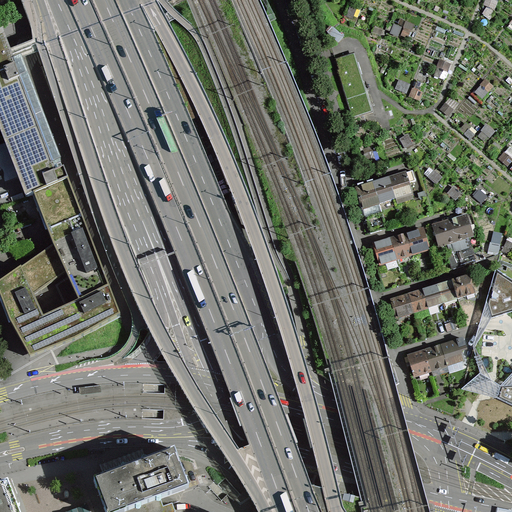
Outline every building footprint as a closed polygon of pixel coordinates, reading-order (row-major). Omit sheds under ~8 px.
[(90,161),(91,160),(202,113),(184,76),(145,2),(133,7),(133,9),(121,14),(120,11),(108,16),(104,17),(105,19),(91,25),(90,22),(75,28),(75,30),(63,35),(62,33),(53,36),(46,39),(47,41),(43,42),(51,65),(83,164),(90,161)] [(2,38),(0,38),(0,133),(10,159),(25,199),(32,196),(67,183),(62,172),(59,173),(56,166),(60,164),(20,60),(11,64),(9,58),(7,52),(7,51),(2,38)] [(373,113),(355,53),(334,59),(338,71),(353,119),(373,113)] [(155,164),(146,143),(85,169),(91,183),(94,190),(155,164)] [(388,180),(394,200),(410,195),(407,185),(412,184),(411,180),(413,179),(411,173),(392,179),(388,180)] [(372,185),(378,205),(394,200),(388,180),(376,184),(372,185)] [(67,183),(32,196),(52,247),(0,283),(0,301),(9,324),(29,359),(71,343),(80,339),(119,319),(67,183)] [(355,190),(369,235),(386,230),(378,205),(372,185),(360,188),(355,190)] [(455,243),(471,238),(465,218),(453,221),(449,223),(455,243)] [(438,248),(455,243),(449,223),(436,226),(432,228),(438,248)] [(405,236),(411,256),(428,251),(421,231),(409,235),(405,236)] [(411,256),(405,236),(393,240),(389,241),(395,261),(411,256)] [(373,246),(379,266),(395,261),(389,241),(375,245),(373,246)] [(473,256),(470,249),(458,253),(462,267),(475,263),(473,256)] [(475,263),(475,264),(484,261),(480,249),(475,250),(476,255),(473,256),(475,263)] [(462,267),(458,253),(446,256),(451,271),(462,267)] [(511,281),(497,272),(488,303),(492,316),(511,309),(511,373),(502,384),(480,372),(461,388),(499,396),(511,402),(511,281)] [(451,283),(457,300),(473,295),(470,285),(474,283),(472,277),(457,281),(451,283)] [(436,288),(442,305),(457,300),(451,283),(441,286),(436,288)] [(427,309),(442,305),(436,288),(426,291),(422,292),(427,309)] [(411,295),(407,297),(412,314),(427,309),(422,292),(411,295)] [(390,302),(396,319),(412,314),(407,297),(393,301),(390,302)] [(465,351),(461,340),(444,346),(440,348),(446,368),(462,363),(459,353),(465,351)] [(446,368),(440,348),(428,351),(424,353),(430,373),(446,368)] [(430,373),(424,353),(410,357),(407,358),(414,378),(430,373)] [(188,490),(173,451),(114,474),(92,481),(103,511),(173,511),(172,509),(165,511),(164,507),(162,508),(160,507),(159,505),(160,503),(158,502),(157,501),(188,490)] [(17,511),(12,498),(6,483),(0,485),(0,511),(17,511)]
